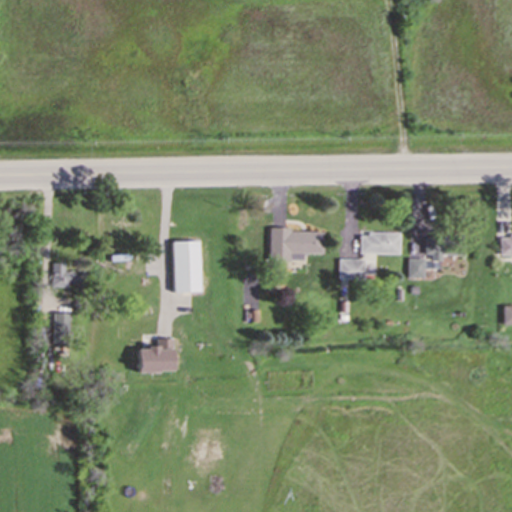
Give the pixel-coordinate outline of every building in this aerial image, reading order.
[(267,228),(266,260),(300,261),(301,252),(320,252),(321,229),(267,228)] [(397,233),(357,232),(357,252),(397,253),(397,233)] [(422,253),(429,253),(428,261),(434,261),(433,268),(440,268),(441,234),(422,234),(422,253)] [(511,234),(497,234),(497,254),(511,254),(511,234)] [(170,240),(171,292),(197,291),(196,240),(170,240)] [(405,278),(421,278),(422,258),(405,257),(405,278)] [(361,278),(361,258),(336,258),(336,278),(361,278)] [(49,286),(66,286),(66,284),(76,284),(77,271),(63,271),(63,262),(50,262),(49,286)] [(511,304),(501,305),(501,324),(511,323),(511,304)] [(66,312),(51,312),(50,340),(65,340),(66,312)] [(169,338),(154,338),(154,346),(134,347),(135,371),(170,371),(169,338)]
